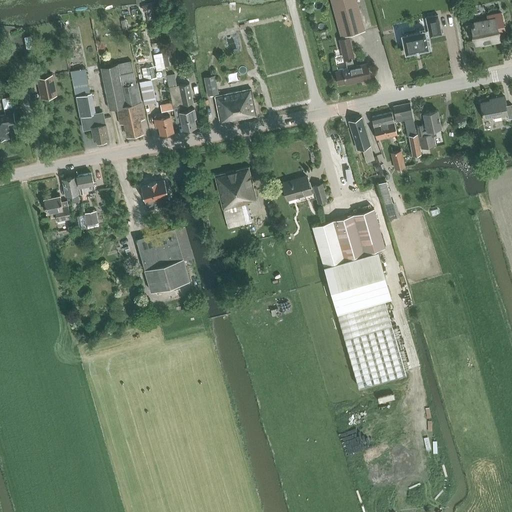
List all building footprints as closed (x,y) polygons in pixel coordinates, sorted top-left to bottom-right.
[(357,0),(331,0),(342,37),(366,30),(357,0)] [(152,4),(143,6),(143,10),(148,9),(150,19),(155,18),(152,4)] [(218,12),(220,22),(229,20),(227,10),(218,12)] [(487,15),(488,21),(472,24),(476,44),(499,39),(497,31),(505,30),(501,12),(487,15)] [(404,34),(402,35),(406,53),(429,48),(427,36),(430,36),(430,37),(442,35),(438,15),(426,17),(429,31),(426,31),(425,29),(415,32),(415,29),(403,32),(404,34)] [(82,34),(91,32),(89,23),(80,25),(82,34)] [(32,36),(25,37),(27,50),(34,48),(32,36)] [(350,36),(339,39),(342,49),(344,49),(348,67),(342,68),(343,69),(336,70),(339,84),(346,83),(346,84),(372,78),(368,62),(355,65),(353,58),(355,57),(350,36)] [(337,45),(330,47),(334,61),(341,59),(337,45)] [(165,67),(163,54),(162,52),(154,54),(157,70),(166,69),(165,67)] [(133,61),(117,65),(121,87),(137,84),(133,61)] [(117,65),(101,68),(109,109),(116,107),(125,106),(121,87),(117,65)] [(153,66),(142,68),(144,81),(151,79),(155,78),(153,66)] [(76,97),(78,97),(90,94),(91,94),(86,68),(71,71),(76,97)] [(53,74),(37,77),(41,98),(57,95),(53,74)] [(204,77),(206,86),(217,84),(215,75),(204,77)] [(156,102),(154,90),(152,84),(151,79),(144,81),(140,82),(145,104),(156,102)] [(177,85),(169,86),(172,102),(173,107),(174,109),(176,123),(181,122),(183,129),(196,127),(195,118),(197,117),(195,108),(189,109),(188,103),(193,102),(190,82),(177,85)] [(125,106),(116,107),(119,124),(124,123),(127,136),(142,133),(140,120),(144,119),(137,84),(121,87),(125,106)] [(251,88),(215,95),(220,121),(228,120),(229,121),(256,115),(257,115),(251,88)] [(76,97),(80,116),(81,116),(84,130),(92,128),(94,140),(97,140),(98,142),(106,140),(106,138),(108,137),(103,111),(94,113),(90,94),(78,97),(76,97)] [(0,104),(1,110),(9,108),(6,96),(0,97),(0,104)] [(509,119),(511,118),(511,104),(507,106),(505,96),(495,98),(495,100),(482,103),(484,111),(482,111),(484,119),(508,114),(509,119)] [(173,109),(173,107),(172,102),(161,105),(162,111),(173,109)] [(413,155),(421,154),(417,134),(410,103),(394,106),(397,121),(405,120),(408,136),(409,135),(413,155)] [(442,127),(438,109),(423,113),(427,129),(424,130),(423,124),(417,126),(421,148),(436,145),(434,135),(436,134),(435,128),(442,127)] [(397,135),(392,111),(371,116),(377,139),(392,136),(397,135)] [(14,113),(0,115),(0,139),(9,138),(8,131),(9,131),(8,124),(16,123),(14,113)] [(156,114),(155,116),(157,127),(160,127),(161,134),(173,131),(170,115),(164,116),(163,113),(156,114)] [(375,159),(362,117),(349,121),(352,131),(358,149),(363,147),(367,161),(375,159)] [(392,159),(393,162),(395,169),(406,166),(401,150),(391,152),(392,159)] [(249,166),(215,174),(223,209),(228,229),(246,224),(252,222),(247,201),(256,199),(249,166)] [(77,175),(80,193),(81,193),(83,201),(89,200),(88,195),(91,194),(90,192),(95,191),(94,186),(96,185),(96,181),(93,181),(91,172),(77,175)] [(318,201),(326,199),(322,184),(310,187),(307,175),(282,182),(287,199),(316,192),(318,201)] [(70,177),(63,178),(67,196),(71,195),(73,202),(80,201),(75,176),(70,177)] [(148,186),(140,188),(147,211),(166,205),(164,198),(169,196),(164,181),(156,183),(156,182),(148,184),(148,186)] [(382,194),(390,191),(387,181),(386,181),(379,183),(382,194)] [(57,221),(58,223),(65,222),(65,219),(71,218),(67,200),(61,201),(60,195),(44,198),(47,213),(55,211),(57,221)] [(400,216),(396,201),(385,204),(389,219),(400,216)] [(324,265),(385,247),(374,208),(313,226),(324,265)] [(88,224),(98,222),(99,222),(96,210),(85,213),(88,224)] [(87,227),(84,214),(73,216),(76,229),(87,227)] [(139,248),(151,291),(170,285),(160,251),(158,251),(156,243),(139,248)] [(378,250),(324,266),(338,313),(385,300),(392,298),(378,250)] [(385,300),(338,313),(359,387),(406,373),(385,300)]
